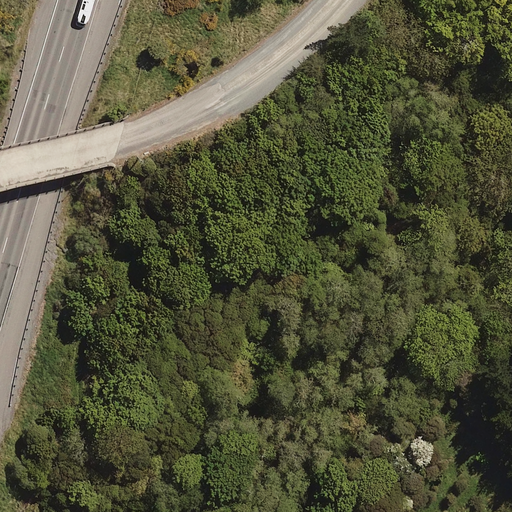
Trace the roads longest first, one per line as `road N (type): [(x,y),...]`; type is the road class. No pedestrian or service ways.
road 1 (unclassified): [(0,166),(164,119),(250,67),(331,0)]
road 2 (trunk): [(0,262),(76,0)]
